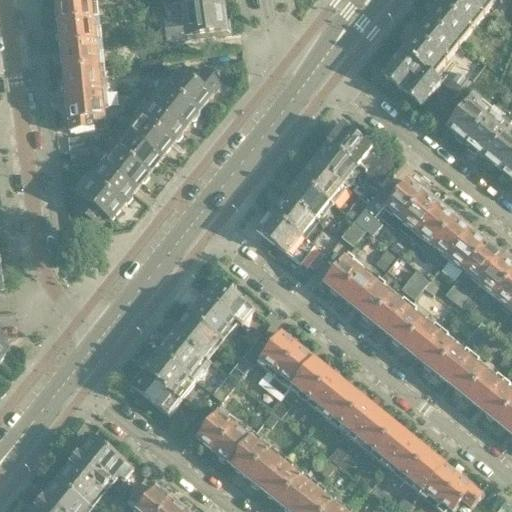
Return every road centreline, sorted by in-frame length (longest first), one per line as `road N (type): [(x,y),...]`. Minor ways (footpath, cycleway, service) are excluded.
road 1 (residential): [(511,480),(193,219)]
road 2 (residential): [(3,0),(42,272),(79,316)]
road 3 (residential): [(317,67),(511,224)]
road 4 (residential): [(69,379),(235,511)]
road 5 (tertiary): [(193,219),(317,67)]
road 6 (tertiary): [(106,333),(193,219)]
